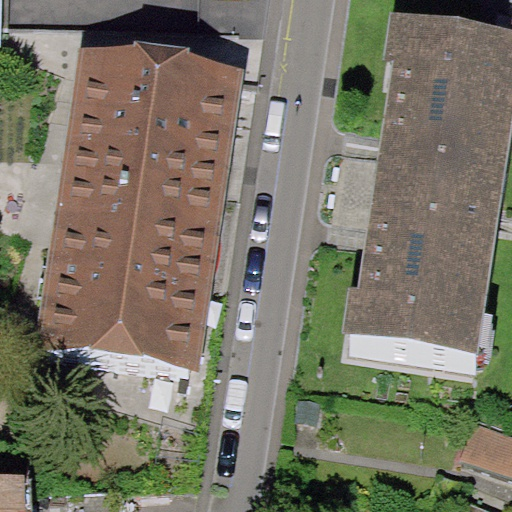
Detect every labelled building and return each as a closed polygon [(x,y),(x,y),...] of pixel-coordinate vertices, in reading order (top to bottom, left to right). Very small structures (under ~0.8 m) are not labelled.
[(392,34),(343,354),(481,375),(511,173),(511,35),(510,52),(392,34)] [(250,85),(84,55),(28,345),(197,379),(250,85)] [(511,439),(475,426),(460,466),(511,484),(511,439)] [(121,511),(121,496),(31,500),(31,511),(121,511)] [(0,501),(0,511),(31,511),(31,500),(0,501)]
